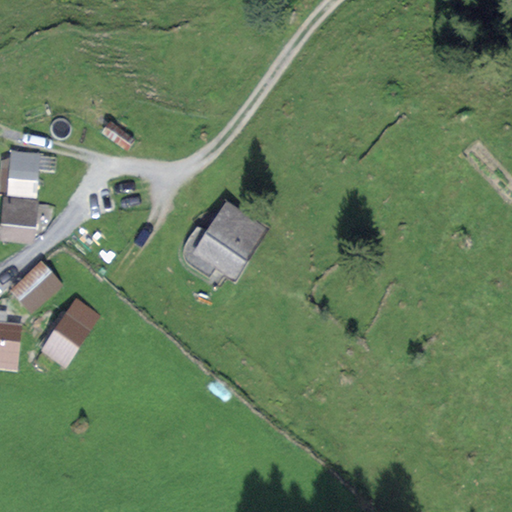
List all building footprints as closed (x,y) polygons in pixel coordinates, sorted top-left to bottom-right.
[(36,158),(13,156),(10,191),(34,193),(36,158)] [(35,203),(7,201),(4,237),(31,239),(35,203)] [(261,230),(228,209),(200,250),(234,272),(261,230)] [(42,267),(16,291),(33,309),(58,285),(42,267)] [(76,306),(46,350),(65,362),(95,318),(76,306)] [(17,329),(0,327),(0,366),(14,368),(17,329)]
